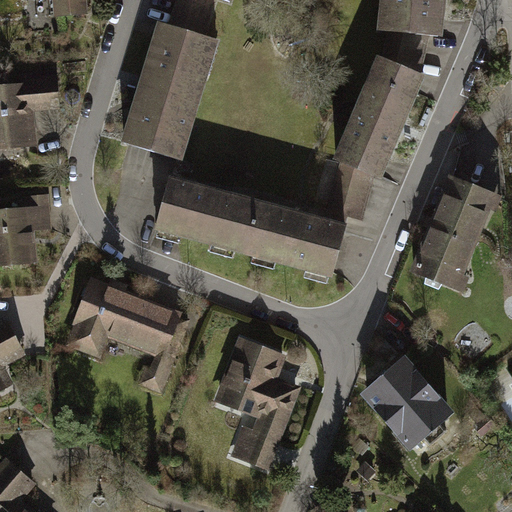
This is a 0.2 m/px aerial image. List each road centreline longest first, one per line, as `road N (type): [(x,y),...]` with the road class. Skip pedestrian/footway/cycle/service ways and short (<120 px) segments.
road 1 (residential): [(141,0),(87,156),(84,203),(132,259),(164,275),(358,336)]
road 2 (residential): [(497,0),(358,336)]
road 3 (residential): [(267,511),(73,464)]
road 4 (residential): [(358,336),(287,511)]
